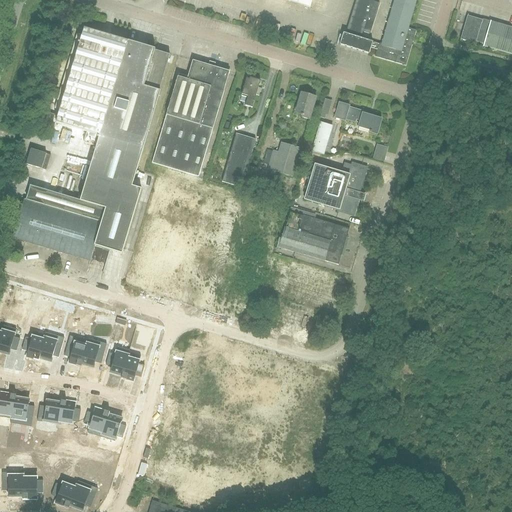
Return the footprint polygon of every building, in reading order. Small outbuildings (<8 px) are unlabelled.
[(370,48),(377,50),(378,44),(361,39),(363,32),(370,34),(378,4),(365,0),(355,0),(347,31),(357,34),(356,38),(343,34),(339,45),(369,54),(370,48)] [(378,44),(377,50),(375,56),(405,66),(416,30),(408,28),(416,0),(394,0),(381,45),(378,44)] [(482,20),(475,18),(467,16),(461,39),(468,41),(469,40),(484,44),(483,46),(511,54),(511,27),(490,22),(489,25),(482,23),(482,20)] [(155,49),(84,28),(82,35),(76,33),(54,108),(60,110),(56,123),(87,132),(84,143),(96,146),(80,201),(105,209),(101,223),(94,246),(122,254),(141,189),(132,187),(159,96),(158,95),(170,55),(155,50),(155,49)] [(310,50),(314,38),(303,35),(300,47),(310,50)] [(208,65),(193,60),(187,79),(178,77),(152,163),(185,172),(195,175),(199,177),(224,91),(229,71),(214,67),(215,65),(209,63),(208,65)] [(260,80),(247,76),(241,95),(248,97),(245,105),(253,107),(260,80)] [(316,97),(301,93),(295,113),(301,115),(301,116),(303,116),(302,118),(309,120),(316,97)] [(345,121),(345,119),(355,122),(356,119),(360,120),(358,127),(370,130),(369,132),(377,134),(382,119),(370,115),(370,113),(349,107),(349,106),(339,103),(335,118),(345,121)] [(55,114),(39,109),(37,116),(53,121),(55,114)] [(332,126),(320,123),(312,152),(324,155),(332,127),(332,126)] [(234,188),(235,186),(241,188),(256,140),(236,134),(222,182),(230,184),(230,187),(234,188)] [(273,151),(267,149),(263,162),(270,164),(268,170),(271,171),(269,176),(282,181),(284,175),(292,177),(301,148),(281,143),(279,152),(274,150),(273,151)] [(388,148),(379,145),(377,152),(386,155),(388,148)] [(46,153),(31,149),(26,164),(42,169),(42,168),(46,170),(51,155),(46,154),(46,153)] [(342,173),(315,165),(304,200),(339,210),(338,211),(353,216),(358,199),(355,198),(357,192),(359,193),(367,168),(353,164),(352,165),(345,163),(342,173)] [(26,200),(24,200),(13,238),(90,261),(94,246),(101,223),(105,209),(80,201),(31,186),(26,200)] [(135,279),(201,295),(223,201),(194,194),(191,207),(154,198),(135,279)] [(305,216),(289,211),(279,247),(338,265),(349,229),(315,219),(316,215),(307,212),(305,216)] [(252,306),(267,245),(242,239),(227,300),(252,306)] [(0,291),(6,293),(8,286),(0,283),(0,291)] [(21,289),(18,297),(28,300),(33,301),(35,293),(31,292),(21,289)] [(107,323),(115,325),(117,318),(109,316),(107,323)] [(125,328),(127,321),(117,318),(115,325),(125,328)] [(2,333),(0,340),(0,352),(9,355),(10,352),(11,349),(16,351),(20,339),(14,337),(16,329),(4,326),(2,333)] [(25,338),(22,350),(28,352),(26,357),(39,361),(39,359),(46,335),(45,335),(34,332),(31,339),(25,338)] [(46,335),(39,359),(51,362),(53,356),(59,358),(64,338),(46,333),(45,335),(46,335)] [(70,336),(64,356),(70,357),(69,363),(81,367),(82,365),(81,364),(88,341),(87,341),(70,336)] [(88,341),(81,364),(82,365),(93,368),(95,362),(101,364),(107,344),(88,339),(87,341),(88,341)] [(109,353),(106,365),(112,367),(110,373),(122,376),(129,353),(130,351),(117,347),(115,355),(109,353)] [(122,376),(121,378),(134,382),(135,376),(141,378),(145,365),(139,364),(141,356),(129,353),(122,376)] [(337,374),(252,354),(251,355),(248,368),(186,354),(183,363),(192,358),(194,362),(185,404),(230,414),(229,420),(236,431),(241,410),(289,421),(298,415),(295,430),(301,432),(300,440),(303,445),(296,449),(312,453),(319,419),(317,415),(322,412),(326,392),(324,389),(321,391),(317,386),(318,381),(334,385),(337,374)] [(0,398),(0,417),(11,419),(12,419),(15,397),(16,398),(16,395),(1,393),(0,399),(0,398)] [(11,419),(10,424),(31,427),(34,407),(28,406),(29,400),(16,398),(15,397),(12,419),(11,419)] [(58,424),(58,428),(70,430),(71,424),(72,424),(73,421),(79,422),(81,410),(75,409),(76,403),(61,400),(60,403),(61,403),(58,424)] [(40,405),(37,421),(58,424),(61,403),(60,403),(47,401),(46,406),(40,405)] [(88,412),(84,424),(90,426),(88,434),(101,438),(108,415),(109,415),(110,412),(95,408),(94,414),(88,412)] [(108,415),(101,438),(115,442),(117,437),(123,439),(126,426),(120,424),(122,419),(109,415),(108,415)] [(291,427),(268,420),(260,451),(264,452),(262,460),(280,466),(291,427)] [(270,493),(274,476),(189,457),(183,482),(254,498),(256,489),(270,493)] [(2,473),(2,491),(8,491),(8,497),(22,497),(22,475),(23,475),(23,473),(2,473)] [(22,497),(22,499),(37,499),(37,493),(43,493),(43,481),(37,481),(37,475),(23,475),(22,475),(22,497)] [(77,488),(70,506),(70,507),(83,511),(85,506),(91,508),(96,496),(98,489),(79,482),(76,488),(77,488)] [(57,484),(52,496),(58,498),(56,504),(69,509),(70,507),(70,506),(77,488),(76,488),(63,483),(62,486),(57,484)] [(200,506),(202,501),(186,496),(185,501),(200,506)] [(188,511),(152,501),(148,511),(188,511)]
